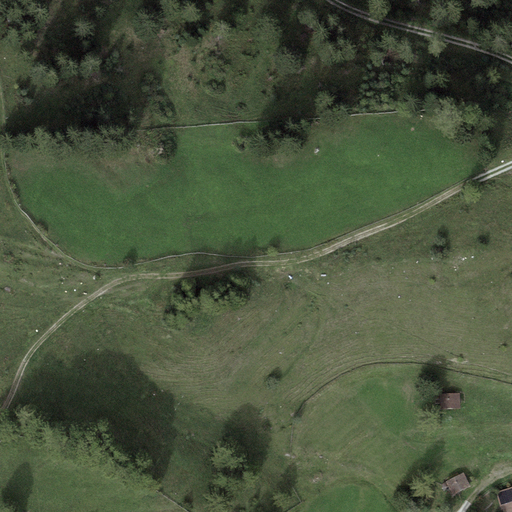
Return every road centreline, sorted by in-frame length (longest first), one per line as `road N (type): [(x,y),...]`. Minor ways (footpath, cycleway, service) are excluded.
road 1 (track): [(511,167),(314,257),(127,275),(98,287),(36,342),(0,412)]
road 2 (track): [(332,0),(357,17),(419,27),(511,59)]
